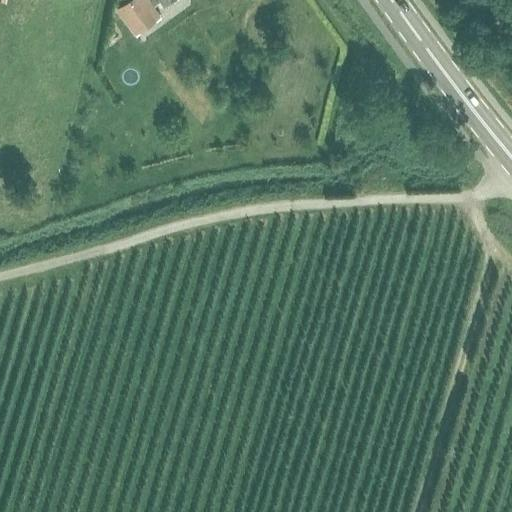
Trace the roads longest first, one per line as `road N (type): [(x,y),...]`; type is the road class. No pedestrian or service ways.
road 1 (track): [(511,179),(452,196),(257,207),(0,275)]
road 2 (primary): [(511,156),(390,0)]
